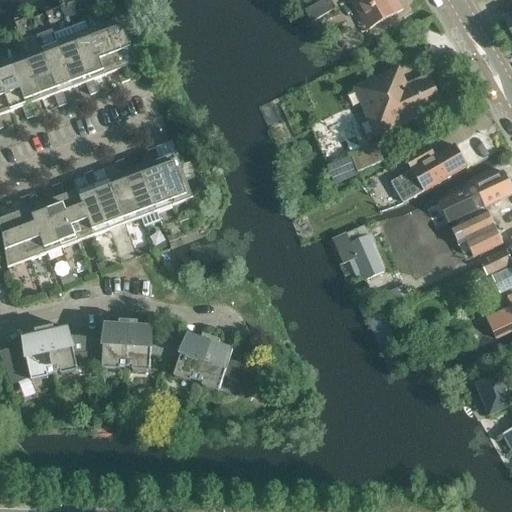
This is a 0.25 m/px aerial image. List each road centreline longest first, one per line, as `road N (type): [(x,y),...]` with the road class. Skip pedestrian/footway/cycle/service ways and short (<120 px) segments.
road 1 (residential): [(0,322),(71,307),(146,306),(236,328)]
road 2 (residential): [(0,182),(150,122)]
